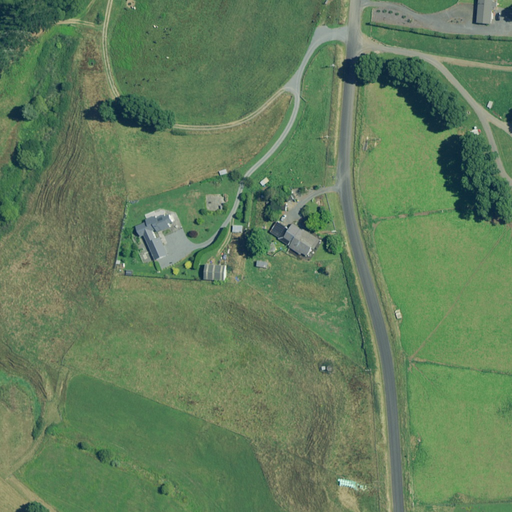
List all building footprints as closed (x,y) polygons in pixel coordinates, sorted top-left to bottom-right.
[(496,13),(497,3),(494,3),(494,0),(480,0),(478,23),(492,25),(493,13),(496,13)] [(174,223),(170,214),(159,219),(158,217),(149,221),(149,223),(139,227),(143,237),(146,236),(156,261),(169,256),(162,238),(157,240),(154,232),(158,230),(159,233),(172,228),(170,224),(174,223)] [(289,247),(302,255),(302,254),(308,257),(313,248),(315,249),(321,240),(294,224),(290,230),(278,222),(272,233),(280,238),(279,240),(290,246),(289,247)] [(273,241),(266,244),(269,253),(277,250),(273,241)] [(226,266),(207,265),(206,280),(226,281),(226,266)]
